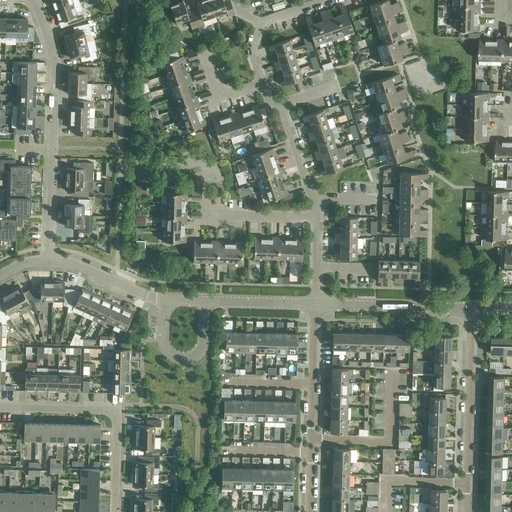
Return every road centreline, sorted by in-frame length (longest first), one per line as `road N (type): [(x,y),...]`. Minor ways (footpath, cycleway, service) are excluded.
road 1 (residential): [(48,257),(54,61),(33,0)]
road 2 (residential): [(114,511),(112,408),(0,406)]
road 3 (residential): [(467,511),(469,308)]
road 4 (residential): [(313,304),(469,308)]
road 5 (residential): [(317,216),(279,105),(260,86)]
road 6 (residential): [(203,301),(198,352),(178,358),(162,339),(164,300)]
road 7 (residential): [(164,300),(48,257)]
